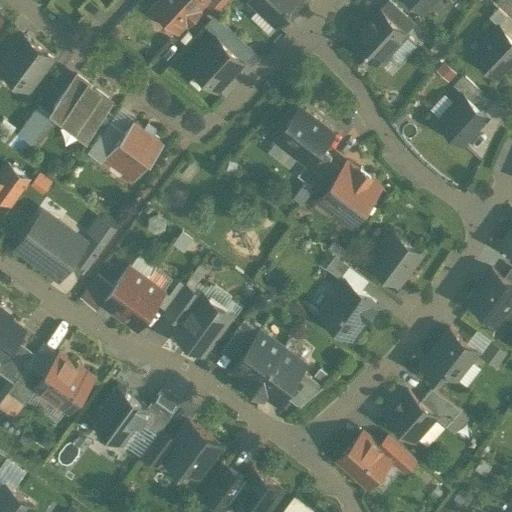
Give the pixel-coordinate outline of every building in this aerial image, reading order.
[(158,0),(155,3),(178,25),(187,16),(188,17),(198,7),(196,5),(201,0),(158,0)] [(253,0),(277,22),(297,0),(253,0)] [(416,19),(394,0),(384,0),(380,6),(405,30),(416,19)] [(507,14),(498,5),(490,14),(499,23),(507,14)] [(380,6),(352,35),(378,59),(384,59),(389,53),(389,48),(405,30),(380,6)] [(225,22),(214,12),(205,22),(215,32),(216,33),(225,22)] [(511,18),(507,14),(499,23),(511,35),(511,18)] [(225,22),(216,33),(230,46),(240,36),(225,22)] [(511,35),(499,23),(473,49),(479,55),(479,61),(485,65),(491,66),(498,73),(511,58),(511,35)] [(52,54),(23,32),(0,63),(0,64),(28,86),(52,54)] [(215,32),(189,60),(217,86),(243,58),(230,46),(216,33),(215,32)] [(110,97),(77,72),(54,102),(87,127),(110,97)] [(463,90),(438,117),(463,140),(488,114),(463,90)] [(332,129),(300,104),(276,135),(308,159),(320,144),(332,129)] [(144,123),(134,115),(124,128),(110,147),(140,170),(164,138),(153,130),(157,125),(148,118),(144,123)] [(124,128),(110,118),(88,147),(102,157),(110,147),(124,128)] [(320,144),(308,159),(298,172),(311,181),(330,155),(331,153),(320,144)] [(311,181),(308,184),(320,193),(342,165),(330,155),(311,181)] [(358,166),(347,158),(342,165),(320,193),(322,194),(325,190),(339,201),(334,208),(351,221),(380,182),(369,174),(371,171),(360,163),(358,166)] [(0,192),(1,191),(18,167),(8,160),(0,170),(0,192)] [(18,167),(1,191),(12,200),(30,176),(18,167)] [(55,221),(41,211),(21,239),(34,249),(30,254),(39,260),(43,255),(61,268),(81,241),(69,232),(72,228),(58,217),(55,221)] [(511,226),(502,239),(511,246),(511,226)] [(370,257),(386,269),(399,279),(421,249),(392,227),(370,257)] [(93,233),(85,244),(95,252),(103,241),(93,233)] [(85,244),(72,262),(83,270),(95,252),(85,244)] [(350,262),(337,252),(328,264),(341,273),(350,262)] [(386,269),(370,257),(364,252),(354,265),(369,276),(376,282),(386,269)] [(129,262),(102,299),(120,312),(147,275),(129,262)] [(354,265),(350,262),(341,273),(345,276),(361,287),(369,276),(354,265)] [(511,278),(491,264),(469,295),(470,296),(468,298),(470,305),(476,309),(483,308),(484,306),(498,316),(511,296),(511,278)] [(147,275),(120,312),(138,325),(164,288),(147,275)] [(345,276),(321,311),(351,333),(365,313),(367,314),(375,304),(373,302),(376,298),(361,287),(345,276)] [(185,281),(165,308),(181,320),(201,292),(185,281)] [(209,281),(205,290),(237,305),(242,296),(209,281)] [(181,320),(174,329),(203,350),(230,313),(201,292),(181,320)] [(2,307),(0,305),(0,353),(1,354),(2,355),(16,336),(23,325),(2,309),(2,307)] [(244,315),(221,346),(237,358),(260,326),(244,315)] [(478,346),(449,324),(421,360),(438,373),(445,364),(456,373),(478,346)] [(237,358),(232,366),(244,374),(242,377),(253,385),(283,343),(260,326),(237,358)] [(16,336),(2,355),(1,354),(0,355),(0,368),(14,379),(28,360),(35,350),(16,336)] [(505,347),(492,337),(483,350),(496,360),(505,347)] [(283,343),(253,385),(263,392),(265,390),(277,399),(283,391),(301,366),(305,360),(283,343)] [(65,359),(58,360),(54,357),(44,371),(36,381),(38,383),(69,405),(92,373),(68,355),(65,359)] [(14,379),(7,389),(24,401),(38,383),(36,381),(44,371),(28,360),(14,379)] [(301,366),(283,391),(299,402),(323,382),(301,366)] [(148,402),(117,380),(90,417),(122,440),(137,420),(149,403),(148,402)] [(181,398),(161,384),(148,402),(168,416),(181,398)] [(460,405),(432,385),(421,397),(436,412),(446,421),(460,405)] [(421,397),(408,386),(386,411),(415,436),(436,412),(421,397)] [(168,416),(148,402),(149,403),(137,420),(142,420),(157,431),(161,425),(168,416)] [(222,441),(190,418),(176,436),(163,454),(164,455),(180,467),(184,462),(194,469),(204,455),(209,458),(222,441)] [(176,436),(161,425),(157,431),(142,451),(158,463),(164,455),(163,454),(176,436)] [(391,453),(363,427),(339,454),(367,480),(391,453)] [(405,444),(394,457),(404,466),(416,453),(405,444)] [(224,461),(203,490),(224,505),(231,496),(230,495),(244,475),(224,461)] [(263,511),(283,486),(253,464),(244,475),(230,495),(231,496),(253,511),(263,511)] [(6,484),(0,493),(0,511),(29,511),(34,505),(6,484)]
